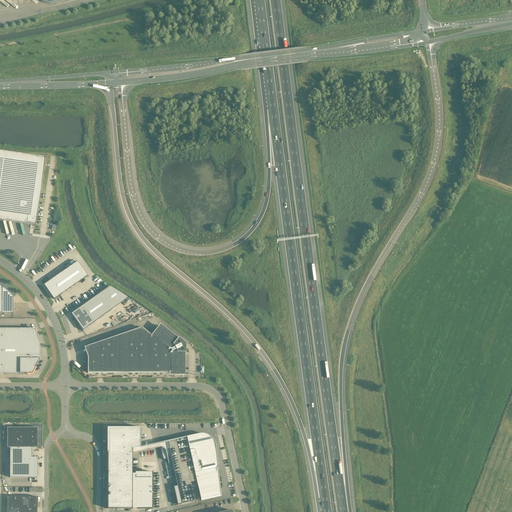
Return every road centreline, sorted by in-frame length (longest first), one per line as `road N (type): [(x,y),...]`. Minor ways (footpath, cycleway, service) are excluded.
road 1 (motorway): [(342,511),(276,0)]
road 2 (motorway): [(344,511),(342,356),(358,300),(434,153),(427,42)]
road 3 (motorway): [(111,84),(121,189),(138,233),(247,333),(275,371),(323,498)]
road 4 (motorway): [(272,108),(323,498)]
road 5 (motorway): [(272,108),(268,188),(257,222),(225,248),(196,252),(163,239),(142,215),(122,83)]
road 6 (primary): [(426,30),(115,72)]
road 7 (primary): [(122,83),(427,42)]
road 8 (unclassified): [(246,511),(222,402),(210,388),(65,386)]
road 9 (unclassified): [(65,386),(62,346),(40,293),(0,261)]
